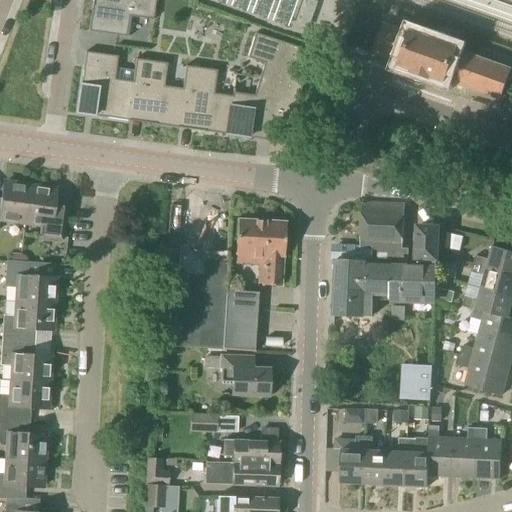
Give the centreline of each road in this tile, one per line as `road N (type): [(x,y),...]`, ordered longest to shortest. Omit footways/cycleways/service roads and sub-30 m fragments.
road 1 (residential): [(90,511),(83,441),(105,155)]
road 2 (tertiary): [(303,511),(313,184)]
road 3 (tertiary): [(313,184),(105,155)]
road 4 (residential): [(511,214),(435,196),(313,184)]
road 5 (residential): [(72,0),(52,148)]
